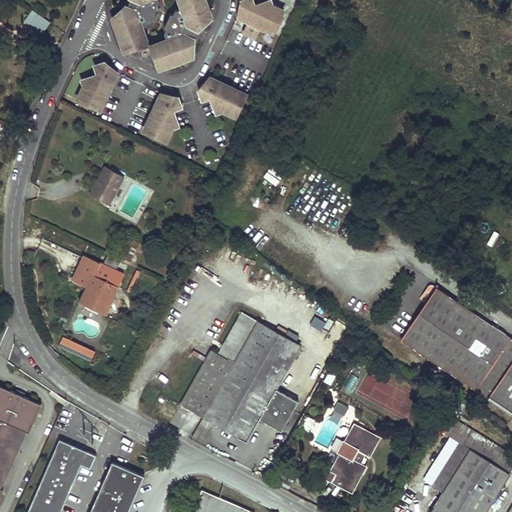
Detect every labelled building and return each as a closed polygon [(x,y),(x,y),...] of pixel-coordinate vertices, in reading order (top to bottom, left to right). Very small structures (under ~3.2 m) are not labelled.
[(133,0),(129,9),(124,6),(123,8),(122,9),(121,11),(120,12),(118,14),(116,15),(114,16),(113,17),(112,18),(123,50),(128,48),(128,51),(142,46),(142,44),(146,42),(142,28),(148,26),(150,22),(153,23),(159,9),(157,8),(159,4),(157,0),(133,0)] [(178,0),(181,8),(175,11),(173,15),(170,14),(164,28),(166,29),(164,34),(167,40),(153,45),(155,50),(153,51),(157,65),(160,64),(162,69),(193,57),(193,55),(193,53),(193,50),(193,47),(194,45),(194,42),(195,40),(190,38),(194,28),(199,31),(200,29),(202,27),(204,25),(206,23),(209,21),(212,19),(204,0),(178,0)] [(276,30),(282,16),(280,15),(282,11),(271,6),(269,0),(253,6),(250,0),(242,0),(239,1),(239,3),(239,6),(238,8),(238,11),(237,13),(237,15),(236,17),(271,33),(273,29),(276,30)] [(30,11),(24,23),(43,33),(50,21),(30,11)] [(83,99),(82,101),(96,108),(97,106),(101,108),(118,73),(116,72),(114,71),(112,69),(110,68),(108,66),(107,64),(106,63),(96,67),(98,75),(82,81),(84,86),(79,97),(83,99)] [(236,113),(242,99),(240,98),(242,94),(207,78),(206,80),(205,82),(203,84),(201,86),(199,87),(197,89),(201,100),(210,97),(216,113),(221,112),(231,116),(233,112),(236,113)] [(149,131),(148,133),(162,140),(163,138),(167,140),(173,129),(178,127),(172,111),(181,108),(177,97),(174,97),(171,96),(169,96),(166,95),(164,95),(161,94),(145,129),(149,131)] [(104,168),(89,196),(104,203),(106,199),(112,202),(124,178),(104,168)] [(275,186),(282,177),(270,168),(263,178),(275,186)] [(178,259),(189,240),(183,238),(182,240),(175,236),(166,252),(178,259)] [(131,237),(121,258),(130,262),(140,241),(131,237)] [(116,264),(106,260),(104,263),(99,261),(84,255),(74,279),(88,285),(80,302),(105,314),(123,276),(124,273),(114,268),(116,264)] [(434,294),(403,337),(511,414),(511,335),(440,285),(439,284),(437,283),(436,283),(433,283),(432,285),(430,286),(423,296),(426,298),(431,292),(434,294)] [(214,353),(185,407),(207,419),(197,439),(208,445),(219,425),(251,442),(263,419),(286,432),(302,401),(279,389),(303,345),(260,323),(243,313),(220,356),(214,353)] [(320,330),(324,322),(315,317),(311,326),(320,330)] [(96,351),(64,336),(59,346),(91,361),(96,351)] [(42,403),(0,384),(0,497),(4,489),(0,488),(26,430),(29,431),(42,403)] [(333,478),(354,490),(363,475),(366,476),(370,468),(364,465),(368,458),(366,458),(369,453),(372,455),(382,438),(361,427),(352,444),(363,451),(357,462),(346,455),(333,478)] [(435,484),(446,491),(473,448),(511,472),(511,453),(470,427),(435,484)] [(60,439),(27,511),(60,511),(82,465),(91,469),(97,456),(60,439)] [(487,511),(511,473),(511,472),(473,448),(446,491),(433,511),(487,511)] [(112,462),(90,511),(129,511),(145,477),(112,462)] [(254,511),(205,490),(198,506),(203,509),(201,511),(254,511)]
